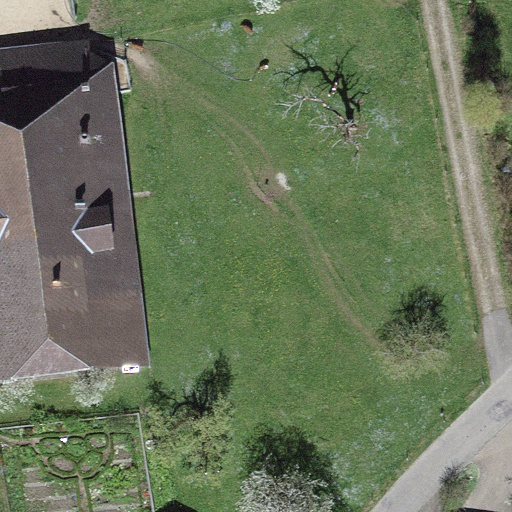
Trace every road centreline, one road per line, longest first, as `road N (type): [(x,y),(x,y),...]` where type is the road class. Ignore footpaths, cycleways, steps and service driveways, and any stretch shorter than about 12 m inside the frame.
road 1 (track): [(511,359),(438,0)]
road 2 (unclassified): [(511,391),(401,511)]
